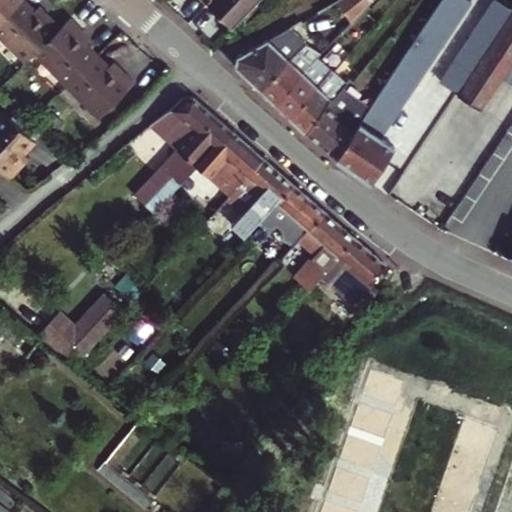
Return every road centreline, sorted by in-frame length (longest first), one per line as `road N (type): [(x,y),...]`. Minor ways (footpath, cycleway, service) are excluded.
road 1 (tertiary): [(201,64),(370,214),(438,259),(511,293)]
road 2 (residential): [(0,233),(201,64)]
